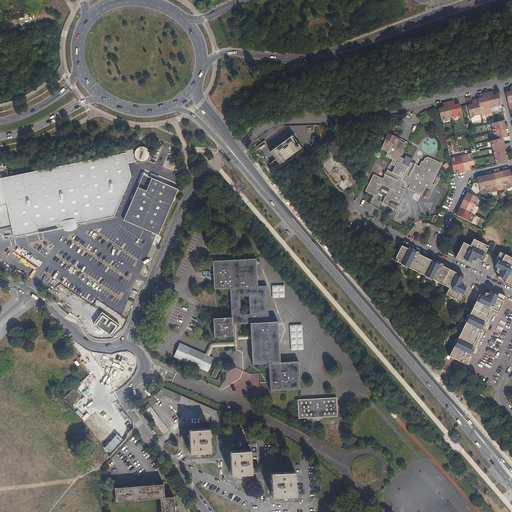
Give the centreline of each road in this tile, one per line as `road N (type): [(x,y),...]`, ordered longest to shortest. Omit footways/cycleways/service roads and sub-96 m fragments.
road 1 (primary): [(472,430),(237,158)]
road 2 (trunk): [(199,73),(220,53),(332,52),(479,0)]
road 3 (residential): [(243,140),(275,122),(367,113),(499,81)]
road 4 (unclassified): [(123,345),(187,203),(208,169),(243,140)]
road 5 (unclassified): [(144,367),(348,461)]
road 6 (residential): [(120,386),(126,407),(204,511)]
road 7 (residential): [(432,254),(465,178),(511,163)]
